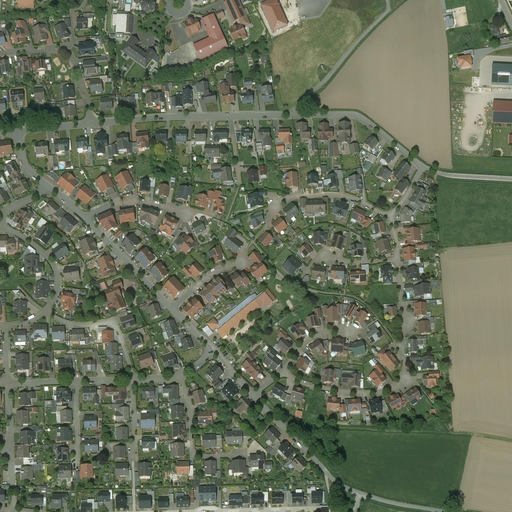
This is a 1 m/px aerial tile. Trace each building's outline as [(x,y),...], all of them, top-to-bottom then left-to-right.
[(149,0),(146,0),(144,1),(143,2),(142,4),(142,5),(143,10),(147,12),(152,11),(154,7),(153,2),(149,0)] [(238,0),(230,0),(225,3),(233,22),(239,20),(242,26),(241,26),(242,29),(250,25),(238,0)] [(225,17),(222,11),(216,14),(219,20),(225,17)] [(132,13),(118,12),(118,16),(126,16),(125,33),(131,34),(132,13)] [(228,48),(213,15),(202,20),(202,22),(196,20),(201,32),(206,30),(210,39),(194,46),(200,60),(228,48)] [(118,16),(117,33),(125,33),(126,16),(118,16)] [(84,19),(77,20),(78,29),(87,29),(87,20),(86,19),(84,19)] [(196,20),(192,22),(192,20),(190,19),(188,20),(187,22),(188,24),(185,25),(190,35),(200,31),(201,32),(196,20)] [(64,25),(56,28),(59,35),(58,35),(60,40),(69,37),(66,28),(64,25)] [(43,26),(33,29),(36,37),(38,38),(39,42),(46,40),(45,36),(45,34),(43,27),(43,26)] [(241,26),(237,28),(237,27),(234,29),(233,28),(233,29),(230,31),(234,41),(241,38),(241,37),(245,35),(245,36),(242,29),(241,26)] [(20,32),(16,30),(12,38),(16,40),(16,41),(15,42),(16,45),(26,42),(24,38),(25,37),(24,34),(25,33),(24,31),(23,31),(20,32)] [(500,37),(499,32),(494,33),(496,45),(511,42),(510,36),(506,37),(505,35),(502,36),(500,37)] [(99,37),(91,37),(92,44),(89,44),(89,46),(102,45),(99,37)] [(138,42),(132,38),(123,51),(146,67),(155,54),(149,50),(146,55),(134,47),(138,42)] [(89,44),(79,45),(80,55),(87,55),(87,54),(90,54),(89,46),(89,44)] [(268,59),(268,53),(265,55),(263,55),(263,54),(259,54),(259,57),(261,57),(261,58),(260,58),(260,64),(268,63),(267,59),(268,59)] [(26,59),(23,59),(23,58),(23,59),(18,59),(19,68),(17,68),(17,70),(15,71),(17,72),(17,73),(29,72),(29,69),(28,69),(27,60),(27,58),(26,58),(26,59)] [(9,61),(0,62),(0,69),(1,70),(2,74),(6,74),(6,72),(10,71),(9,61)] [(45,61),(37,62),(37,71),(46,70),(45,61)] [(94,61),(83,62),(84,72),(95,71),(94,61)] [(235,78),(232,79),(232,76),(227,77),(226,77),(227,82),(229,82),(230,88),(236,87),(235,77),(235,78)] [(100,82),(97,82),(97,80),(93,81),(93,82),(90,83),(91,92),(102,91),(101,83),(100,83),(100,82)] [(207,83),(202,84),(203,93),(204,94),(203,95),(205,104),(216,102),(214,94),(209,95),(207,83)] [(202,84),(195,85),(197,94),(203,93),(202,84)] [(229,94),(228,85),(220,86),(221,91),(221,95),(222,95),(223,104),(229,103),(234,102),(233,93),(229,94)] [(71,87),(64,88),(65,99),(74,98),(73,87),(71,87)] [(43,89),(34,90),(35,101),(44,100),(43,89)] [(23,91),(11,92),(12,103),(24,102),(23,91)] [(192,91),(182,91),(183,97),(183,106),(193,106),(192,91)] [(271,93),(263,94),(264,103),(273,102),(272,93),(271,93)] [(155,94),(147,95),(147,100),(146,100),(147,104),(156,103),(154,95),(155,95),(155,94)] [(155,95),(154,95),(156,103),(156,104),(164,103),(163,94),(155,95)] [(252,94),(241,95),(243,105),(247,104),(247,103),(253,102),(252,94)] [(134,98),(125,99),(125,97),(121,98),(122,105),(125,104),(125,106),(122,106),(123,111),(128,111),(128,113),(131,112),(131,110),(136,110),(134,98)] [(183,97),(173,98),(174,98),(171,98),(171,103),(174,102),(175,108),(183,108),(183,106),(183,97)] [(109,99),(101,100),(101,106),(103,106),(104,110),(112,109),(112,103),(111,99),(109,99)] [(511,104),(493,103),(492,123),(511,124),(511,104)] [(69,108),(64,108),(65,117),(76,116),(75,107),(69,108)] [(349,124),(339,124),(339,138),(340,138),(340,143),(337,144),(338,152),(343,152),(343,143),(349,143),(349,138),(349,124)] [(306,125),(297,125),(297,131),(300,131),(300,140),(309,140),(309,130),(307,130),(306,125)] [(328,125),(319,125),(319,130),(318,130),(319,138),(319,142),(325,142),(327,142),(327,138),(332,138),(332,130),(328,130),(328,125)] [(251,131),(242,131),(242,133),(242,140),(236,140),(237,143),(247,143),(247,140),(251,140),(251,131)] [(269,131),(259,131),(259,140),(262,140),(269,139),(269,138),(269,131)] [(289,131),(279,131),(279,139),(284,139),(289,139),(289,134),(289,131)] [(186,132),(176,132),(176,142),(187,142),(186,132)] [(206,132),(195,132),(195,142),(196,142),(206,142),(206,132)] [(227,132),(214,132),(214,140),(214,142),(216,144),(217,144),(218,144),(219,142),(219,140),(222,140),(224,140),(227,140),(227,132)] [(166,133),(156,133),(156,141),(166,141),(166,133)] [(98,138),(95,138),(96,148),(96,153),(104,152),(103,147),(107,147),(106,137),(105,137),(105,134),(97,135),(98,138)] [(147,134),(136,135),(137,144),(142,144),(142,143),(148,142),(147,134)] [(127,135),(117,136),(118,145),(127,144),(128,144),(127,135)] [(371,137),(363,147),(367,150),(368,148),(371,150),(374,146),(375,147),(378,143),(371,137)] [(269,139),(262,140),(263,141),(264,141),(264,147),(271,147),(271,140),(269,138),(269,139)] [(86,139),(77,140),(77,149),(83,148),(83,152),(88,152),(86,139)] [(317,151),(316,140),(309,140),(312,140),(312,151),(317,151)] [(68,141),(55,143),(56,152),(56,151),(68,150),(68,151),(69,151),(68,141)] [(0,143),(0,155),(12,153),(10,142),(0,143)] [(47,143),(39,144),(35,145),(36,155),(48,154),(47,143)] [(337,144),(330,144),(330,156),(336,156),(339,156),(338,152),(337,144)] [(358,145),(349,146),(351,146),(352,155),(359,154),(358,145)] [(395,157),(388,151),(382,159),(388,164),(391,161),(392,161),(395,157)] [(377,158),(371,154),(367,160),(373,164),(377,158)] [(14,163),(6,167),(6,168),(6,169),(7,172),(9,173),(11,175),(10,176),(11,176),(18,172),(14,163)] [(403,163),(393,175),(400,180),(406,172),(407,173),(410,168),(403,163)] [(230,169),(220,170),(221,171),(214,171),(215,177),(221,176),(222,183),(231,182),(230,169)] [(256,171),(247,172),(248,178),(249,183),(249,182),(249,183),(258,182),(256,171)] [(18,172),(11,176),(14,181),(14,182),(21,178),(18,172)] [(127,172),(116,178),(119,184),(117,184),(117,185),(119,184),(122,189),(126,187),(132,184),(133,184),(127,172)] [(74,179),(68,174),(67,175),(66,174),(62,179),(58,184),(70,194),(71,194),(75,188),(78,184),(73,180),(74,179)] [(297,174),(286,174),(287,188),(292,188),(298,187),(297,174)] [(336,176),(328,177),(328,181),(327,181),(328,185),(329,185),(330,189),(338,188),(337,180),(336,175),(336,176)] [(57,176),(53,180),(58,184),(62,179),(57,176)] [(107,176),(96,182),(99,187),(97,188),(99,187),(102,193),(106,191),(112,188),(113,187),(107,176)] [(360,177),(355,177),(354,177),(353,178),(349,178),(350,185),(361,184),(360,177)] [(21,178),(14,182),(14,181),(13,182),(15,186),(17,185),(18,187),(14,189),(13,188),(16,195),(21,193),(21,194),(29,189),(25,181),(23,181),(21,178)] [(403,179),(395,190),(402,195),(410,184),(403,179)] [(5,183),(0,185),(0,188),(1,191),(3,190),(4,193),(9,190),(5,183)] [(132,184),(126,187),(129,193),(135,190),(132,184)] [(361,184),(350,185),(351,192),(355,192),(357,192),(357,191),(362,191),(361,184)] [(428,188),(422,185),(419,190),(425,193),(428,188)] [(169,187),(161,186),(159,196),(160,197),(163,198),(164,197),(167,197),(168,194),(169,189),(170,187),(169,187)] [(90,191),(85,187),(81,191),(77,196),(76,197),(87,205),(95,195),(90,191),(91,189),(90,191)] [(187,187),(187,189),(182,188),(181,191),(180,191),(179,191),(178,193),(179,194),(178,199),(186,201),(187,196),(191,197),(193,188),(187,187)] [(112,188),(106,191),(109,196),(115,193),(112,188)] [(419,190),(418,189),(415,194),(416,194),(415,195),(414,196),(414,197),(414,198),(413,198),(411,202),(418,206),(422,208),(425,203),(422,201),(424,197),(423,196),(425,193),(419,190)] [(1,191),(0,191),(0,205),(9,201),(7,198),(8,197),(7,197),(7,195),(6,195),(6,194),(5,194),(4,193),(3,190),(1,191)] [(257,195),(250,196),(248,197),(249,204),(251,203),(253,205),(253,208),(254,209),(257,209),(258,208),(258,207),(263,206),(261,197),(261,194),(257,195)] [(208,198),(200,196),(199,201),(197,200),(196,205),(197,205),(197,206),(206,208),(207,201),(208,198)] [(219,201),(218,202),(216,201),(213,211),(223,214),(223,210),(224,210),(225,207),(224,206),(225,203),(219,201)] [(323,201),(314,202),(314,213),(325,213),(325,207),(323,207),(323,201)] [(51,202),(45,210),(53,216),(54,215),(59,209),(51,202)] [(314,202),(306,202),(306,213),(314,213),(314,202)] [(349,206),(336,202),(332,215),(345,219),(349,206)] [(292,205),(288,208),(284,212),(284,211),(283,212),(288,217),(290,219),(298,213),(297,211),(292,205)] [(410,205),(406,209),(413,214),(412,214),(413,214),(417,209),(410,205)] [(64,212),(59,208),(59,209),(54,215),(58,219),(60,217),(64,212)] [(406,209),(405,208),(400,215),(401,223),(410,222),(410,217),(412,214),(413,214),(406,209)] [(366,214),(356,209),(352,219),(353,218),(355,219),(356,221),(362,223),(363,223),(367,219),(364,218),(366,214)] [(147,211),(145,211),(142,210),(141,214),(141,215),(140,217),(141,218),(142,218),(141,221),(151,226),(152,223),(155,225),(160,215),(151,210),(150,212),(147,211)] [(26,211),(25,214),(21,211),(19,214),(18,215),(17,216),(28,223),(30,225),(28,223),(31,218),(32,218),(34,215),(28,212),(26,211)] [(133,211),(119,213),(120,219),(121,221),(125,221),(125,223),(130,222),(130,223),(135,222),(133,211)] [(64,212),(60,217),(64,221),(68,216),(64,212)] [(110,213),(97,219),(97,220),(98,219),(100,224),(101,224),(103,227),(104,227),(105,229),(106,229),(107,232),(117,228),(110,213)] [(254,216),(250,218),(252,225),(264,221),(261,214),(254,216)] [(28,223),(17,216),(16,218),(15,219),(16,220),(14,222),(18,225),(24,229),(25,228),(28,223)] [(64,221),(60,224),(70,233),(77,224),(68,216),(64,221)] [(171,220),(166,217),(162,225),(160,230),(162,232),(162,233),(168,236),(168,235),(171,236),(174,231),(178,224),(174,221),(173,221),(174,220),(173,219),(172,219),(171,220),(171,219),(171,220)] [(293,223),(290,219),(288,217),(284,220),(290,226),(293,223)] [(43,227),(47,222),(42,218),(37,225),(42,229),(43,227)] [(280,219),(272,226),(275,229),(275,230),(276,232),(278,232),(279,233),(286,227),(280,219)] [(363,223),(362,225),(366,229),(372,223),(367,219),(363,223)] [(201,222),(192,226),(196,235),(205,230),(204,228),(202,225),(201,222)] [(379,223),(377,223),(376,223),(375,224),(375,225),(374,225),(375,225),(375,228),(374,228),(376,235),(381,234),(385,233),(383,223),(379,224),(379,223)] [(295,233),(290,226),(287,229),(292,236),(295,233)] [(43,227),(42,229),(36,238),(46,245),(48,242),(49,243),(52,238),(51,238),(54,234),(43,227)] [(231,229),(225,237),(229,239),(231,237),(234,239),(238,234),(231,229)] [(411,230),(406,231),(407,235),(406,235),(407,239),(408,243),(413,242),(420,242),(418,229),(411,230)] [(266,233),(259,241),(266,247),(271,240),(272,239),(266,233)] [(323,233),(316,233),(316,237),(314,237),(314,240),(314,245),(321,245),(321,243),(323,243),(323,241),(323,234),(323,233)] [(132,235),(121,246),(128,254),(128,253),(131,253),(131,254),(134,251),(134,250),(134,248),(136,248),(141,244),(132,235)] [(186,238),(184,235),(175,243),(181,249),(190,239),(188,237),(186,238)] [(281,243),(276,236),(273,240),(272,239),(271,240),(279,246),(281,243)] [(14,240),(7,240),(7,237),(0,237),(0,248),(7,248),(7,251),(15,251),(14,243),(14,240)] [(234,239),(231,237),(229,239),(225,245),(236,254),(242,245),(234,239)] [(343,239),(338,237),(337,239),(334,238),(331,247),(341,250),(343,244),(344,239),(343,239)] [(63,238),(56,243),(59,247),(63,244),(64,246),(67,243),(63,238)] [(84,241),(80,243),(83,249),(95,244),(94,243),(93,241),(92,242),(91,239),(91,238),(84,241)] [(190,239),(181,249),(186,254),(194,246),(192,244),(193,242),(190,239)] [(385,240),(377,242),(380,253),(390,250),(387,240),(385,240)] [(59,247),(52,252),(58,260),(59,259),(58,259),(61,257),(64,255),(65,256),(69,253),(64,246),(63,244),(59,247)] [(95,244),(83,249),(85,255),(89,254),(96,251),(96,250),(95,248),(95,247),(95,246),(95,244)] [(308,247),(306,245),(300,250),(305,258),(312,252),(308,247)] [(220,246),(214,249),(215,250),(217,249),(220,256),(223,254),(220,246)] [(361,246),(353,246),(353,251),(352,251),(352,257),(362,257),(362,249),(362,246),(361,246)] [(140,255),(137,258),(141,263),(140,264),(145,269),(155,260),(151,257),(152,256),(146,249),(140,255)] [(215,250),(211,252),(212,255),(211,256),(211,257),(211,259),(212,259),(214,264),(222,260),(220,256),(217,249),(215,250)] [(414,249),(403,250),(405,262),(415,261),(415,258),(416,258),(417,257),(417,254),(415,253),(414,253),(414,249)] [(258,254),(255,254),(250,257),(257,267),(261,264),(264,262),(258,254)] [(31,257),(26,257),(26,258),(26,262),(25,262),(26,268),(29,268),(29,272),(38,271),(38,268),(38,262),(37,257),(31,257)] [(102,260),(98,261),(98,262),(100,267),(112,263),(111,260),(110,260),(109,257),(102,260)] [(292,258),(289,262),(294,267),(297,263),(301,267),(301,266),(292,258)] [(289,262),(283,268),(292,276),(301,267),(297,263),(294,267),(289,262)] [(112,263),(100,267),(102,273),(103,273),(106,272),(114,269),(113,266),(112,263)] [(154,269),(150,273),(155,277),(154,278),(159,284),(168,275),(165,272),(166,271),(160,264),(154,269)] [(197,264),(189,271),(192,274),(196,278),(203,271),(197,264)] [(257,267),(256,267),(253,269),(253,270),(251,271),(250,271),(257,280),(257,279),(266,272),(267,273),(267,272),(261,264),(257,267)] [(321,268),(318,267),(318,268),(314,267),(314,271),(313,270),(312,279),(318,280),(319,278),(323,279),(323,281),(324,281),(324,277),(325,274),(326,269),(321,268)] [(391,267),(382,268),(382,272),(381,272),(380,272),(379,273),(379,276),(380,277),(381,277),(381,278),(383,278),(391,278),(391,277),(390,273),(392,273),(392,271),(391,271),(391,267)] [(75,268),(66,269),(66,271),(64,272),(64,271),(63,271),(65,282),(78,279),(77,270),(76,268),(75,268)] [(189,271),(186,268),(182,271),(189,278),(192,274),(189,271)] [(344,268),(332,268),(331,278),(335,279),(336,280),(338,280),(338,279),(342,279),(343,279),(344,275),(342,275),(342,273),(344,272),(344,268)] [(413,269),(408,270),(408,272),(406,273),(407,278),(409,278),(409,280),(419,279),(419,277),(419,276),(419,272),(418,272),(418,269),(413,269)] [(364,272),(351,273),(351,274),(351,282),(356,282),(356,283),(360,283),(359,282),(364,281),(364,272)] [(239,278),(237,275),(231,279),(237,288),(243,284),(245,287),(250,283),(243,274),(239,278)] [(48,278),(40,278),(40,283),(36,283),(36,293),(40,293),(47,293),(49,293),(48,278)] [(164,288),(174,299),(184,289),(181,286),(180,286),(178,285),(181,282),(178,284),(177,283),(177,282),(174,279),(167,285),(164,288)] [(211,284),(206,288),(204,288),(204,290),(204,291),(199,295),(204,300),(205,300),(210,305),(212,302),(213,304),(216,301),(217,302),(215,300),(223,293),(222,292),(223,291),(224,290),(226,292),(227,292),(222,287),(224,285),(218,279),(216,281),(215,280),(215,281),(213,280),(213,282),(213,283),(212,285),(211,284)] [(429,284),(422,285),(423,296),(423,295),(427,295),(427,294),(430,293),(429,284)] [(422,286),(414,287),(415,296),(419,296),(419,297),(423,296),(422,285),(422,286)] [(117,286),(106,290),(111,301),(112,301),(116,311),(125,307),(117,286)] [(233,286),(228,291),(232,295),(237,290),(233,286)] [(26,298),(20,291),(17,294),(23,301),(26,298)] [(72,295),(70,294),(67,293),(67,294),(65,293),(63,292),(62,295),(62,296),(63,296),(61,302),(65,303),(63,308),(65,309),(68,310),(72,311),(73,305),(74,305),(74,304),(75,302),(74,302),(76,296),(72,295)] [(250,297),(218,322),(219,323),(218,324),(214,319),(207,324),(212,331),(216,328),(217,329),(217,330),(218,331),(217,332),(222,338),(228,333),(227,333),(231,330),(231,331),(237,326),(237,325),(240,323),(246,319),(246,318),(253,312),(253,313),(259,308),(254,302),(252,304),(251,303),(253,301),(250,297)] [(194,300),(190,304),(189,304),(188,306),(183,310),(192,320),(203,309),(194,300)] [(25,302),(15,303),(15,314),(26,314),(25,302)] [(150,307),(148,308),(149,312),(150,312),(152,319),(161,315),(157,304),(150,307)] [(421,304),(415,305),(415,307),(416,312),(416,316),(424,316),(423,313),(426,313),(425,308),(425,304),(421,304)] [(350,305),(344,316),(350,320),(352,316),(355,311),(357,309),(350,305)] [(394,308),(388,308),(388,317),(389,317),(389,318),(390,319),(391,319),(393,318),(393,317),(396,317),(396,308),(394,308)] [(126,312),(118,315),(119,320),(120,320),(120,319),(128,317),(126,312)] [(357,319),(355,321),(361,325),(367,315),(361,312),(357,319)] [(128,317),(120,319),(120,320),(124,329),(135,325),(132,315),(128,317)] [(318,316),(315,317),(308,318),(309,323),(310,324),(310,328),(309,328),(309,329),(320,326),(318,319),(318,316)] [(173,321),(164,324),(166,331),(176,328),(173,321)] [(425,323),(419,323),(420,334),(430,333),(429,324),(429,322),(425,323)] [(375,324),(367,329),(370,334),(375,330),(376,330),(378,328),(375,324)] [(46,326),(37,326),(37,325),(34,325),(34,331),(34,336),(36,336),(42,335),(42,337),(46,337),(46,338),(47,338),(47,334),(47,333),(46,326)] [(298,325),(293,329),(294,331),(293,333),(293,334),(294,336),(295,336),(298,340),(303,336),(302,335),(304,333),(302,331),(298,326),(298,325)] [(64,328),(53,329),(53,339),(64,339),(64,335),(64,328)] [(178,335),(176,328),(166,331),(169,338),(178,335)] [(370,334),(367,336),(372,343),(373,343),(374,343),(376,341),(377,340),(380,338),(377,334),(378,334),(376,330),(375,330),(370,334)] [(83,331),(72,331),(72,341),(79,341),(80,342),(85,342),(85,344),(88,343),(88,336),(84,336),(84,332),(83,331)] [(25,332),(14,332),(15,342),(25,342),(26,342),(26,334),(25,332)] [(106,332),(103,332),(103,333),(103,344),(106,344),(113,344),(112,332),(106,332)] [(289,338),(282,332),(278,335),(283,340),(283,339),(285,341),(289,338)] [(138,335),(129,338),(131,343),(133,348),(143,344),(140,336),(139,334),(138,335)] [(193,348),(190,339),(187,340),(181,342),(184,351),(193,348)] [(285,341),(283,339),(283,340),(277,346),(281,349),(281,351),(283,353),(285,353),(286,353),(292,347),(285,341)] [(340,340),(336,340),(332,340),(331,352),(343,353),(343,345),(344,341),(340,340)] [(417,341),(408,341),(409,353),(418,353),(417,346),(418,346),(423,344),(423,341),(426,340),(423,340),(417,341)] [(328,341),(319,343),(324,350),(327,350),(328,341)] [(317,343),(315,344),(314,344),(309,347),(312,352),(311,352),(313,355),(314,356),(324,350),(319,343),(318,342),(317,343),(317,342),(317,343)] [(361,342),(352,345),(352,347),(353,352),(354,355),(360,353),(362,355),(364,354),(365,352),(365,350),(363,349),(361,342)] [(113,344),(106,344),(107,357),(117,357),(117,344),(113,344)] [(277,354),(270,348),(266,353),(269,356),(271,354),(274,357),(277,354)] [(383,350),(376,355),(380,360),(387,354),(383,350)] [(254,359),(249,353),(245,357),(248,361),(249,361),(251,360),(252,361),(254,359)] [(399,364),(389,353),(387,354),(380,360),(380,361),(382,359),(384,361),(384,363),(391,371),(399,364)] [(149,354),(138,358),(140,363),(142,363),(143,363),(144,366),(148,365),(149,366),(153,364),(152,361),(150,354),(149,354)] [(181,361),(176,354),(173,355),(176,363),(181,361)] [(274,357),(271,354),(269,356),(264,363),(274,372),(281,363),(274,357)] [(311,360),(305,354),(302,359),(309,363),(311,360)] [(173,355),(162,359),(166,370),(177,366),(176,363),(173,355)] [(426,359),(423,359),(422,359),(422,358),(421,359),(420,359),(419,355),(416,356),(416,360),(416,361),(417,361),(417,363),(417,364),(417,365),(417,367),(419,367),(420,367),(420,366),(421,366),(421,368),(422,370),(424,370),(427,370),(428,370),(431,369),(432,370),(432,369),(433,369),(433,366),(433,363),(433,360),(433,359),(433,358),(432,358),(431,358),(430,358),(428,359),(427,358),(426,359)] [(24,356),(16,356),(16,357),(17,370),(28,370),(28,356),(24,356)] [(117,357),(107,357),(107,361),(111,361),(111,371),(121,370),(121,357),(117,357)] [(49,359),(38,359),(38,364),(39,365),(40,371),(45,371),(49,371),(49,362),(49,359)] [(302,359),(301,359),(296,368),(305,373),(310,364),(302,359)] [(68,360),(59,361),(59,371),(71,371),(71,363),(71,360),(68,360)] [(248,361),(242,367),(243,366),(249,373),(256,366),(252,361),(251,360),(249,361),(248,361)] [(94,361),(84,361),(85,366),(83,366),(83,371),(95,371),(95,365),(95,361),(94,361)] [(379,364),(374,368),(376,372),(378,371),(381,374),(384,372),(379,364)] [(216,366),(207,374),(214,382),(217,379),(223,373),(216,366)] [(256,366),(249,373),(252,376),(253,376),(256,379),(254,380),(255,380),(263,372),(262,372),(256,366)] [(333,372),(325,371),(327,371),(326,374),(325,375),(324,379),(325,379),(324,382),(326,383),(326,384),(330,384),(330,383),(333,383),(334,381),(335,381),(335,379),(336,375),(334,374),(335,372),(333,372)] [(376,372),(370,377),(373,381),(372,381),(372,382),(374,385),(375,385),(376,385),(378,387),(386,381),(381,374),(378,371),(376,372)] [(429,377),(423,377),(424,386),(430,385),(430,387),(431,388),(434,387),(435,386),(434,385),(436,385),(435,377),(439,377),(438,372),(434,372),(434,375),(429,376),(429,377)] [(360,376),(351,376),(350,383),(350,387),(359,387),(360,376)] [(217,379),(214,382),(212,383),(217,389),(222,385),(217,379)] [(230,381),(227,384),(229,387),(223,392),(227,397),(226,398),(230,402),(239,393),(234,388),(235,386),(230,381)] [(286,390),(277,385),(272,393),(281,398),(284,393),(286,390)] [(177,387),(164,387),(164,386),(163,386),(163,393),(163,394),(169,393),(170,400),(178,400),(177,387)] [(154,388),(143,389),(143,399),(154,398),(154,391),(154,388)] [(291,397),(291,399),(292,399),(295,400),(296,398),(302,400),(305,391),(294,388),(291,397)] [(95,389),(83,390),(84,399),(89,398),(89,400),(93,400),(96,400),(96,391),(95,389)] [(406,394),(410,401),(412,403),(421,398),(415,389),(406,394)] [(67,390),(57,390),(57,401),(57,403),(61,403),(68,403),(67,390)] [(124,390),(115,390),(114,390),(114,395),(116,395),(116,396),(114,396),(115,401),(116,401),(124,400),(125,400),(124,390)] [(101,391),(96,391),(96,400),(93,400),(93,405),(99,404),(98,400),(101,400),(101,395),(101,392),(101,391)] [(196,392),(192,393),(195,406),(204,404),(204,403),(202,397),(204,397),(202,391),(198,391),(196,392)] [(22,394),(22,395),(20,395),(20,399),(19,399),(20,399),(20,406),(29,405),(28,400),(35,400),(35,393),(28,393),(28,394),(25,394),(22,394)] [(394,396),(390,398),(391,399),(388,401),(392,410),(401,405),(402,405),(399,398),(397,396),(394,397),(394,396)] [(402,396),(399,398),(402,405),(401,405),(401,406),(407,404),(407,403),(402,396)] [(244,398),(238,403),(239,404),(234,408),(239,414),(244,409),(248,413),(254,407),(244,398)] [(336,399),(332,399),(332,400),(328,400),(327,410),(333,411),(333,410),(336,410),(336,411),(339,411),(339,406),(340,401),(336,400),(336,399)] [(366,402),(370,414),(380,411),(377,402),(376,399),(366,402)] [(360,400),(348,401),(349,412),(360,411),(361,411),(360,404),(360,400)] [(380,411),(385,409),(382,401),(377,402),(380,411)] [(366,404),(360,404),(361,411),(360,411),(360,412),(368,412),(366,404)] [(179,407),(172,407),(172,409),(172,419),(182,418),(182,407),(179,407)] [(124,409),(120,409),(120,416),(116,416),(116,421),(128,421),(128,409),(124,409)] [(65,411),(61,412),(61,423),(72,423),(71,411),(65,411)] [(22,412),(17,413),(18,424),(23,424),(23,422),(28,422),(28,413),(28,412),(22,412)] [(212,413),(198,413),(198,424),(206,424),(206,425),(212,425),(211,417),(213,417),(212,413)] [(263,418),(259,414),(254,419),(258,423),(263,418)] [(149,415),(142,415),(142,421),(141,421),(142,428),(155,428),(154,415),(149,415)] [(97,428),(96,417),(84,417),(85,428),(90,428),(90,429),(91,429),(91,428),(97,428)] [(176,426),(174,426),(174,435),(177,435),(177,438),(186,437),(186,432),(185,431),(184,431),(184,426),(183,426),(176,426)] [(272,428),(265,435),(272,443),(272,444),(277,439),(280,436),(272,428)] [(62,429),(59,429),(59,433),(57,433),(57,439),(61,439),(61,442),(71,442),(71,432),(70,432),(68,432),(68,429),(62,429)] [(124,429),(117,429),(118,440),(127,440),(127,429),(124,429)] [(252,437),(244,429),(239,429),(240,432),(242,432),(242,438),(252,437)] [(35,432),(21,433),(21,443),(20,443),(20,446),(28,446),(31,446),(30,438),(35,438),(35,432)] [(240,432),(226,433),(227,433),(228,433),(228,444),(242,444),(242,438),(242,432),(240,432)] [(215,436),(203,437),(203,447),(215,447),(215,440),(215,436)] [(151,439),(142,439),(142,449),(152,449),(152,443),(154,443),(154,439),(151,439)] [(272,444),(272,443),(269,446),(273,449),(280,442),(277,439),(272,444)] [(96,441),(85,442),(85,452),(96,452),(96,447),(98,447),(98,443),(98,441),(96,441)] [(279,443),(273,449),(276,453),(279,450),(282,447),(279,443)] [(282,447),(279,450),(287,459),(295,452),(286,443),(282,447)] [(177,445),(171,445),(171,449),(172,450),(173,458),(184,457),(183,453),(183,450),(183,444),(177,445)] [(20,446),(18,447),(19,459),(23,459),(29,458),(28,446),(20,446)] [(120,448),(114,448),(114,459),(125,459),(124,448),(120,448)] [(64,450),(57,450),(57,451),(57,457),(58,457),(59,461),(68,460),(67,449),(64,450)] [(256,457),(250,457),(251,467),(258,466),(259,467),(259,470),(266,469),(265,463),(264,463),(264,456),(263,456),(256,457)] [(307,466),(299,457),(293,463),(291,464),(291,465),(300,473),(307,466)] [(291,460),(284,466),(286,468),(288,467),(291,465),(291,464),(293,463),(291,460)] [(235,462),(235,463),(230,463),(230,470),(233,470),(233,473),(243,473),(244,473),(244,468),(244,461),(235,462)] [(215,462),(205,463),(205,468),(204,468),(204,469),(206,469),(206,474),(216,474),(215,462)] [(189,463),(177,463),(177,474),(188,474),(189,474),(189,467),(189,463)] [(150,464),(139,465),(139,473),(139,477),(150,477),(150,464)] [(127,465),(116,465),(116,472),(119,472),(119,476),(126,476),(128,476),(128,471),(127,465)] [(92,477),(92,466),(82,467),(82,473),(80,473),(80,478),(92,477)] [(71,467),(59,467),(59,478),(71,477),(71,467)] [(32,468),(25,468),(25,470),(22,470),(22,473),(21,473),(21,474),(22,474),(22,475),(24,475),(24,480),(33,480),(33,475),(32,475),(32,468)] [(208,502),(207,487),(199,487),(199,503),(208,502)] [(216,502),(216,487),(207,487),(208,502),(216,502)] [(98,492),(98,502),(109,502),(109,492),(98,492)] [(321,493),(312,493),(312,504),(322,504),(321,493)] [(283,504),(283,495),(280,495),(280,494),(275,494),(275,495),(272,495),(272,505),(276,504),(276,505),(276,504),(279,504),(279,505),(279,504),(283,504)] [(303,504),(303,494),(292,495),(292,504),(303,504)] [(61,496),(53,496),(53,500),(51,500),(50,505),(55,505),(55,508),(61,508),(61,504),(68,504),(67,495),(61,495),(61,496)] [(263,495),(252,496),(252,505),(256,505),(259,505),(260,505),(263,504),(263,495)] [(40,496),(32,496),(32,505),(42,505),(42,498),(42,496),(40,496)] [(242,496),(229,497),(230,506),(236,506),(236,505),(242,505),(242,496)] [(139,497),(140,508),(150,507),(150,497),(139,497)] [(126,498),(116,498),(117,509),(126,509),(126,498)] [(189,507),(189,498),(177,498),(177,508),(189,507)] [(168,508),(168,500),(159,500),(159,508),(168,508)]
